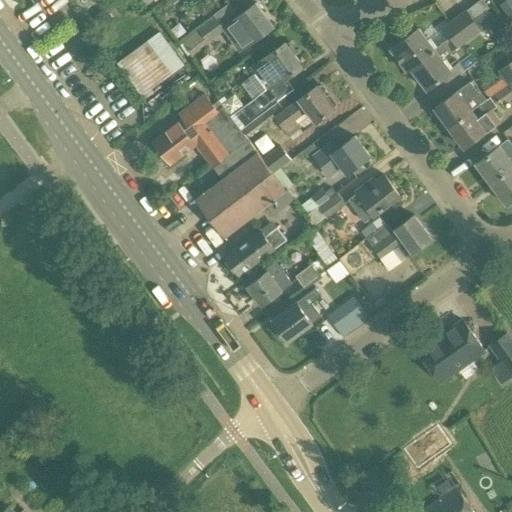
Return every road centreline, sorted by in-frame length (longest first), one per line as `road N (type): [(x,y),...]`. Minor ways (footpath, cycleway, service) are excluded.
road 1 (primary): [(270,406),(0,42)]
road 2 (residential): [(486,250),(328,32)]
road 3 (residential): [(270,406),(486,250)]
road 4 (unclassified): [(147,511),(270,406)]
road 5 (primary): [(334,511),(270,406)]
